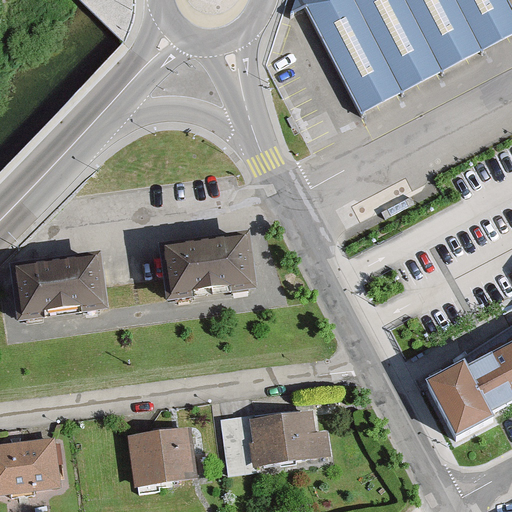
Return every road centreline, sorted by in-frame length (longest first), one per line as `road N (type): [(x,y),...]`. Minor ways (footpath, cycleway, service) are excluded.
road 1 (residential): [(0,408),(372,356)]
road 2 (residential): [(0,281),(57,225),(283,192)]
road 3 (residential): [(511,92),(291,207)]
road 4 (tertiary): [(75,139),(134,115),(189,112),(231,128),(266,162)]
road 5 (tertiary): [(291,207),(372,356)]
road 6 (tertiary): [(372,356),(444,506)]
